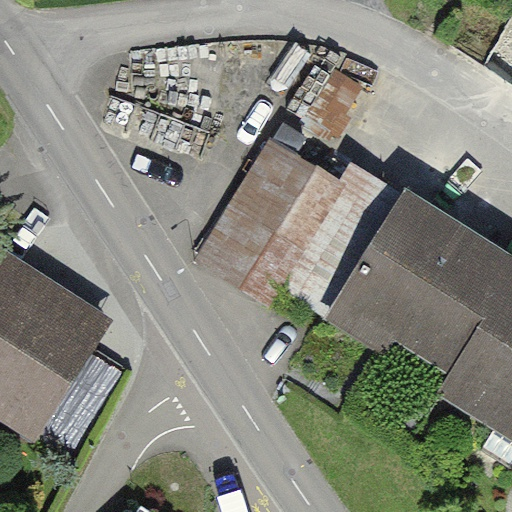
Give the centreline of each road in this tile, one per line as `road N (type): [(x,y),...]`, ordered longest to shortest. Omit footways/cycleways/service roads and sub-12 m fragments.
road 1 (residential): [(24,66),(144,26),(289,15),(345,23),(404,48),(511,124)]
road 2 (residential): [(219,367),(24,66)]
road 3 (residential): [(219,367),(136,426),(84,511)]
road 4 (residential): [(316,511),(219,367)]
